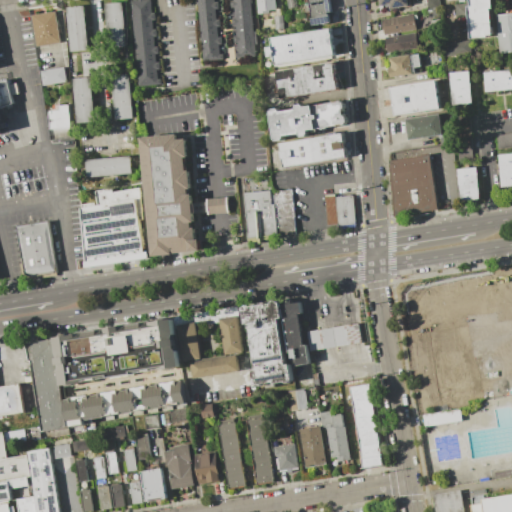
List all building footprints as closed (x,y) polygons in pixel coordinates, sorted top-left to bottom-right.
[(149,0),(150,13),(154,12),(155,20),(151,20),(152,29),(155,28),(156,36),(152,36),(153,46),(156,46),(157,53),(154,54),(154,62),(158,61),(158,69),(155,69),(156,79),(159,79),(160,84),(156,84),(137,86),(130,0),(149,0)] [(213,0),(214,1),(216,1),(217,9),(214,9),(215,19),(218,19),(219,26),(216,26),(217,37),(221,37),(221,44),(217,44),(218,54),(222,53),(222,59),(202,61),(196,0),(213,0)] [(249,0),(252,31),(255,31),(256,44),(253,45),(254,56),(234,58),(234,53),(236,53),(236,43),(233,43),(232,36),(235,36),(234,25),(231,25),(231,18),(233,18),(233,7),(230,8),(229,0),(249,0)] [(274,0),(275,9),(268,10),(268,13),(256,14),(255,0),(274,0)] [(294,0),(295,6),(287,8),(285,0),(294,0)] [(328,0),(330,11),(327,12),(328,22),(311,25),(306,0),(328,0)] [(407,0),(408,5),(390,8),(389,4),(379,6),(378,0),(407,0)] [(438,0),(440,8),(427,9),(425,0),(438,0)] [(469,6),(468,0),(491,0),(492,8),(490,8),(492,35),(486,35),(487,37),(469,39),(466,6),(469,6)] [(126,47),(123,2),(105,4),(109,48),(126,47)] [(466,3),(467,15),(454,16),(453,4),(466,3)] [(88,50),(85,6),(67,7),(71,52),(88,50)] [(31,15),(55,12),(60,43),(36,46),(31,15)] [(511,12),(511,50),(499,52),(495,14),(511,12)] [(281,15),(283,29),(274,30),(273,15),(281,15)] [(383,19),(414,15),(416,30),(385,35),(383,19)] [(272,38),(330,29),(334,54),(275,64),(274,56),(269,57),(268,47),(273,47),(272,38)] [(385,37),(416,33),(418,48),(387,53),(385,37)] [(469,39),(470,54),(444,56),(443,41),(469,39)] [(391,67),(389,57),(409,54),(413,73),(390,77),(388,67),(391,67)] [(418,54),(420,66),(414,67),(415,72),(413,72),(410,55),(418,54)] [(277,71),(334,62),(338,89),(281,99),(277,71)] [(64,67),(67,81),(44,85),(41,71),(64,67)] [(472,104),(453,105),(450,73),(469,71),(472,104)] [(511,90),(486,92),(484,73),(511,71),(511,90)] [(133,118),(130,74),(112,75),(116,120),(133,118)] [(95,122),(91,77),(74,79),(77,123),(95,122)] [(390,88),(436,80),(440,108),(395,116),(390,88)] [(0,129),(10,125),(16,112),(11,87),(0,90),(0,129)] [(272,110),(278,109),(280,111),(280,112),(296,110),(297,106),(302,105),(304,107),(342,100),(342,102),(344,103),(345,107),(343,108),(344,115),(347,117),(347,121),(345,124),(327,127),(326,129),(322,130),(320,129),(308,130),(307,136),(302,137),(300,133),(283,136),(282,140),(276,141),(274,139),(270,113),(272,110)] [(59,105),(69,104),(71,127),(50,129),(49,114),(53,113),(52,111),(59,110),(59,105)] [(406,119),(439,114),(442,135),(409,140),(406,119)] [(511,132),(496,134),(498,149),(511,147),(511,132)] [(139,136),(176,133),(176,138),(184,138),(186,157),(183,157),(184,170),(188,169),(189,188),(186,188),(187,194),(191,194),(193,222),(189,222),(190,240),(205,239),(206,254),(149,259),(143,180),(139,136)] [(343,133),(347,156),(283,167),(279,143),(343,133)] [(452,135),(453,143),(440,145),(439,137),(452,135)] [(472,158),(471,146),(457,148),(459,159),(472,158)] [(500,187),(511,185),(511,152),(497,154),(500,187)] [(395,213),(437,208),(430,153),(388,159),(395,213)] [(131,156),(87,160),(88,177),(133,173),(131,156)] [(461,201),(480,199),(477,167),(457,169),(461,201)] [(146,259),(140,220),(143,220),(141,189),(114,193),(113,188),(96,190),(100,206),(82,209),(87,268),(146,259)] [(274,191),(291,189),(296,233),(278,235),(274,191)] [(242,194),(274,191),(278,235),(247,238),(242,194)] [(335,196),(352,195),(354,223),(337,225),(335,196)] [(208,199),(228,197),(230,213),(209,215),(208,199)] [(20,228),(52,223),(59,271),(28,276),(20,228)] [(241,307),(244,307),(243,305),(249,304),(250,306),(271,303),(271,301),(277,300),(277,302),(279,301),(282,318),(277,318),(285,365),(289,364),(290,366),(292,381),(254,387),(251,368),(254,368),(250,345),(248,345),(247,339),(250,339),(247,324),(244,324),(241,307)] [(279,301),(291,300),(292,303),(299,301),(301,313),(298,313),(303,345),(306,344),(309,363),(290,366),(289,364),(282,318),(279,301)] [(235,306),(237,315),(218,318),(219,322),(194,326),(194,322),(176,325),(174,315),(235,306)] [(218,318),(237,315),(242,351),(224,354),(219,322),(218,318)] [(179,366),(61,386),(55,337),(172,318),(179,366)] [(176,325),(194,322),(194,326),(199,358),(181,361),(176,325)] [(306,331),(357,323),(360,342),(309,350),(306,331)] [(25,343),(53,338),(62,400),(66,428),(41,431),(34,381),(30,360),(28,361),(25,343)] [(190,361),(235,354),(237,369),(237,370),(192,378),(189,362),(190,361)] [(182,380),(185,403),(83,420),(84,424),(66,427),(62,400),(69,399),(69,397),(88,394),(89,396),(98,394),(98,392),(118,389),(118,391),(127,389),(127,387),(147,384),(147,386),(157,384),(156,383),(176,379),(176,381),(182,380)] [(0,385),(18,383),(23,412),(0,415),(0,385)] [(368,383),(382,464),(362,467),(349,387),(368,383)] [(302,389),(302,390),(304,390),(307,408),(289,411),(286,392),(302,389)] [(210,403),(213,416),(201,418),(199,405),(210,403)] [(185,408),(187,419),(170,422),(168,411),(185,408)] [(423,426),(421,414),(459,408),(461,421),(423,426)] [(331,410),(331,415),(340,413),(342,426),(344,426),(349,459),(336,461),(335,456),(330,457),(325,426),(321,427),(320,420),(319,420),(318,412),(331,410)] [(156,414),(158,427),(144,429),(142,417),(156,414)] [(262,417),(272,481),(256,484),(246,420),(262,417)] [(234,422),(244,486),(228,489),(217,425),(234,422)] [(123,426),(124,436),(122,436),(122,439),(111,441),(110,438),(103,439),(101,429),(123,426)] [(319,426),(325,464),(305,467),(299,429),(319,426)] [(3,432),(23,428),(25,441),(5,444),(3,432)] [(0,432),(3,432),(5,444),(7,457),(27,455),(31,476),(8,480),(0,481),(0,432)] [(146,434),(150,458),(137,460),(133,436),(146,434)] [(94,438),(96,448),(74,452),(72,441),(94,438)] [(68,443),(71,456),(54,458),(52,446),(68,443)] [(293,443),(297,467),(290,468),(290,470),(286,471),(286,469),(278,470),(276,455),(274,455),(273,446),(293,443)] [(174,449),(173,446),(187,444),(193,485),(170,489),(167,466),(165,466),(163,451),(174,449)] [(49,448),(59,511),(36,511),(34,496),(31,476),(27,455),(27,451),(49,448)] [(132,449),(136,469),(126,471),(123,450),(132,449)] [(214,451),(219,480),(198,484),(193,454),(214,451)] [(114,452),(117,473),(108,474),(105,453),(114,452)] [(102,456),(105,477),(96,478),(93,458),(102,456)] [(84,459),(87,480),(78,481),(75,460),(84,459)] [(160,468),(165,498),(145,501),(140,471),(160,468)] [(11,499),(0,500),(0,481),(8,480),(11,499)] [(137,481),(141,502),(132,503),(128,483),(137,481)] [(120,484),(123,506),(113,507),(110,485),(120,484)] [(107,486),(111,508),(100,509),(97,487),(107,486)] [(89,489),(92,510),(82,511),(79,490),(89,489)] [(463,511),(460,490),(433,494),(435,511),(463,511)] [(482,499),(511,494),(511,511),(471,511),(470,505),(483,503),(482,499)] [(34,496),(36,511),(18,511),(16,499),(34,496)] [(9,511),(0,511),(0,504),(8,503),(9,511)]
